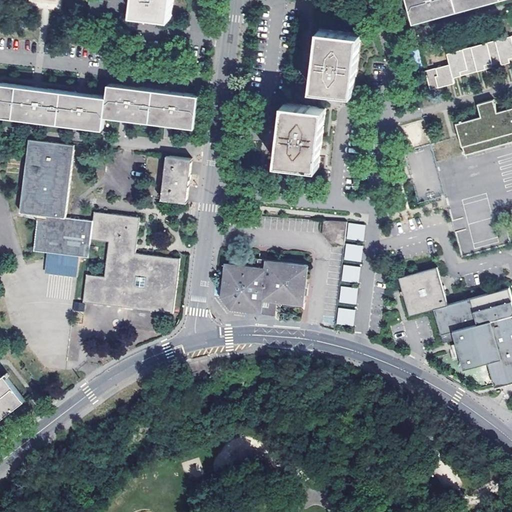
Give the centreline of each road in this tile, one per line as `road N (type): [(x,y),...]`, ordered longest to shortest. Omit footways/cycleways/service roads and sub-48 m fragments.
road 1 (residential): [(0,462),(111,378),(197,341)]
road 2 (unknown): [(111,378),(56,312),(0,188)]
road 3 (residential): [(377,202),(392,58),(376,0)]
road 4 (residential): [(359,352),(456,398),(504,435)]
road 5 (residential): [(511,260),(455,268),(440,231),(371,248)]
road 6 (residential): [(211,188),(377,202)]
road 7 (residential): [(197,341),(280,335),(359,352)]
road 8 (residential): [(211,188),(197,341)]
